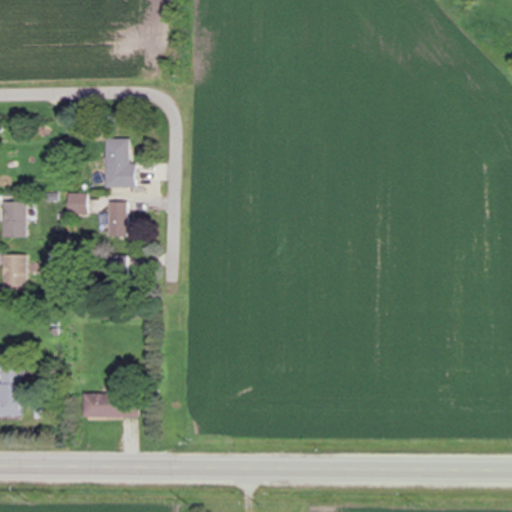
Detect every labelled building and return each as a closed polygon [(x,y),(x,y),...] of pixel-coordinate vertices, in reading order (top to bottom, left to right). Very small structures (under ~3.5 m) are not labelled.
[(136,139),(109,139),(109,186),(136,186),(136,139)] [(72,215),(92,215),(92,194),(72,194),(72,215)] [(7,201),(7,238),(31,238),(31,201),(7,201)] [(113,238),(132,238),(132,202),(113,202),(113,238)] [(7,291),(32,291),(32,254),(7,254),(7,291)] [(133,278),(133,256),(112,256),(112,278),(133,278)] [(0,417),(23,418),(24,367),(6,367),(6,385),(0,384),(0,417)] [(87,418),(142,419),(142,395),(87,395),(87,418)]
